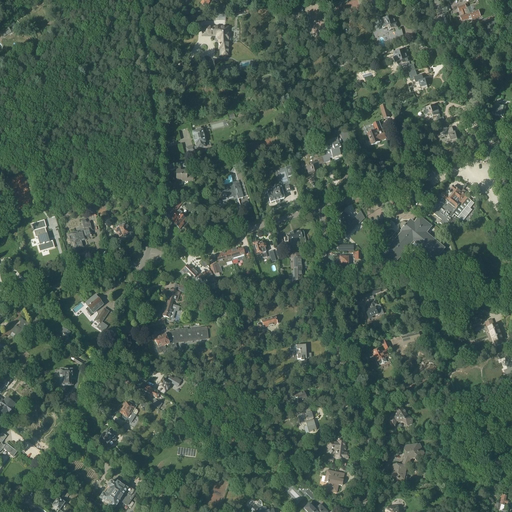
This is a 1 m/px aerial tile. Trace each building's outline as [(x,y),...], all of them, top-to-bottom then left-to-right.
[(472,20),(478,18),(481,17),(478,11),(470,14),(468,7),(466,8),(465,5),(458,8),(459,12),(461,12),(463,15),(460,17),(462,22),(471,19),(472,20)] [(287,10),(289,16),(302,12),(300,6),(296,7),(296,8),(287,10)] [(396,38),(401,37),(403,36),(401,30),(398,31),(395,20),(391,21),(390,18),(381,20),(379,14),(376,15),(378,21),(380,21),(383,29),(388,27),(389,30),(394,29),(395,32),(394,32),(396,38)] [(483,26),(484,28),(485,31),(488,30),(490,34),(499,31),(495,21),(486,25),(483,26)] [(11,33),(8,28),(14,25),(13,22),(8,24),(9,26),(7,27),(0,31),(0,34),(2,39),(11,33)] [(218,41),(219,41),(219,45),(218,45),(218,46),(219,47),(219,49),(222,49),(222,54),(228,54),(228,42),(226,42),(226,28),(203,28),(203,35),(216,36),(216,37),(216,38),(217,39),(217,40),(218,40),(218,41)] [(404,41),(403,36),(401,37),(396,38),(396,40),(390,42),(392,45),(398,44),(398,43),(404,41)] [(485,50),(487,39),(481,38),(479,49),(485,50)] [(397,63),(398,67),(400,71),(407,69),(408,73),(415,71),(413,64),(410,65),(406,54),(402,55),(401,51),(393,53),(394,56),(389,58),(391,65),(397,63)] [(234,74),(233,66),(218,68),(219,76),(234,74)] [(415,71),(408,73),(411,81),(414,80),(416,86),(419,85),(421,90),(427,88),(424,79),(423,79),(422,75),(417,77),(415,71)] [(492,115),(499,117),(500,119),(502,119),(503,119),(505,113),(508,114),(510,106),(506,105),(505,108),(498,106),(497,109),(494,108),(492,115)] [(384,120),(390,118),(386,106),(380,107),(384,120)] [(439,126),(445,124),(443,117),(440,118),(437,107),(433,108),(432,107),(423,110),(425,116),(430,115),(431,118),(436,116),(439,126)] [(445,124),(439,126),(441,134),(444,133),(446,139),(449,138),(451,143),(457,141),(455,132),(453,132),(452,128),(447,130),(445,124)] [(373,125),(364,128),(370,142),(369,142),(368,143),(369,145),(370,146),(371,146),(372,146),(377,144),(380,143),(386,140),(384,134),(381,135),(381,133),(383,132),(382,130),(381,129),(376,131),(375,131),(375,130),(373,125)] [(211,145),(205,147),(204,143),(205,143),(204,139),(203,134),(203,135),(202,134),(203,134),(203,131),(202,131),(202,130),(201,130),(200,128),(195,129),(196,132),(192,133),(193,137),(192,137),(193,141),(194,141),(195,146),(195,145),(196,147),(193,147),(193,146),(185,148),(187,154),(195,152),(194,150),(196,149),(197,150),(202,148),(202,149),(205,148),(205,151),(212,150),(211,145)] [(333,149),(330,150),(331,154),(322,157),(324,163),(330,162),(329,159),(341,155),(339,151),(341,151),(338,141),(331,143),(333,149)] [(318,165),(321,164),(324,163),(322,157),(314,160),(315,162),(309,164),(310,168),(306,169),(305,169),(307,176),(316,173),(316,171),(319,170),(318,165)] [(238,182),(224,186),(218,188),(222,202),(228,200),(228,199),(237,197),(237,200),(247,197),(240,172),(236,160),(231,162),(231,165),(235,164),(237,173),(235,174),(238,182)] [(186,176),(186,172),(176,172),(176,180),(182,180),(182,182),(193,182),(192,176),(186,176)] [(270,203),(272,203),(275,202),(275,203),(276,204),(279,203),(279,202),(279,201),(284,199),(282,193),(285,192),(285,194),(292,192),(290,184),(283,186),(283,188),(281,189),(281,188),(267,192),(270,203)] [(430,211),(442,221),(440,223),(445,227),(455,215),(458,218),(471,201),(467,198),(465,196),(467,193),(462,190),(463,190),(461,188),(459,191),(453,187),(451,190),(449,193),(447,191),(444,194),(443,193),(440,197),(441,198),(430,211)] [(175,212),(181,204),(176,200),(170,208),(175,212)] [(90,218),(96,216),(94,210),(93,211),(91,205),(89,206),(89,209),(88,209),(88,212),(90,218)] [(96,208),(97,214),(107,212),(106,206),(96,208)] [(183,214),(179,210),(172,219),(170,222),(179,230),(184,224),(183,224),(186,220),(184,219),(185,217),(182,215),(183,214)] [(350,228),(351,226),(352,228),(354,229),(358,225),(353,220),(352,221),(344,213),(336,221),(347,232),(350,228)] [(379,258),(393,269),(403,258),(401,256),(406,250),(408,252),(412,247),(418,251),(421,247),(423,250),(422,251),(434,261),(446,247),(442,244),(434,237),(432,239),(425,234),(431,227),(420,218),(415,225),(411,222),(409,224),(408,224),(407,224),(406,223),(405,223),(405,222),(404,222),(403,222),(402,222),(402,223),(401,223),(400,224),(400,225),(400,226),(400,227),(400,228),(401,228),(401,229),(402,229),(398,234),(393,240),(395,242),(393,244),(390,247),(388,246),(379,258)] [(87,222),(86,219),(81,221),(83,230),(76,233),(75,232),(67,234),(70,243),(73,243),(75,251),(80,249),(79,248),(83,247),(82,242),(86,241),(86,240),(93,238),(91,232),(93,231),(90,221),(87,222)] [(39,245),(38,246),(40,253),(55,248),(53,241),(49,242),(45,229),(46,228),(44,221),(31,225),(35,239),(37,238),(39,245)] [(126,225),(124,222),(114,227),(116,230),(114,230),(116,236),(118,236),(119,238),(130,232),(127,225),(126,225)] [(283,237),(284,242),(285,242),(287,241),(288,244),(302,240),(301,237),(304,236),(303,232),(300,233),(300,231),(295,233),(295,232),(290,233),(290,234),(286,236),(286,237),(283,237)] [(254,244),(253,244),(256,255),(261,254),(262,259),(267,258),(265,253),(264,249),(265,247),(265,245),(262,245),(261,243),(258,244),(258,243),(256,242),(254,242),(254,244)] [(238,250),(238,249),(229,251),(230,257),(231,258),(232,261),(237,260),(238,262),(245,259),(242,249),(238,250)] [(216,257),(218,263),(216,264),(216,263),(213,264),(213,265),(210,266),(213,275),(221,272),(220,267),(226,266),(225,263),(232,261),(231,258),(230,257),(229,251),(220,254),(220,256),(216,257)] [(294,254),(290,254),(291,256),(291,258),(293,258),(293,263),(291,263),(291,270),(293,269),(301,269),(301,258),(300,258),(300,254),(294,254)] [(190,269),(187,266),(182,271),(185,274),(187,272),(193,279),(196,276),(198,277),(199,280),(200,279),(202,281),(206,279),(207,281),(213,277),(210,271),(205,274),(204,273),(199,276),(198,275),(198,274),(191,268),(190,269)] [(301,269),(293,270),(293,281),(301,281),(301,269)] [(165,303),(171,305),(172,301),(177,302),(179,293),(179,291),(186,293),(187,288),(179,285),(177,293),(171,291),(169,295),(168,294),(165,303)] [(85,304),(92,314),(103,305),(100,302),(101,302),(101,300),(100,299),(98,299),(95,296),(85,304)] [(377,306),(375,301),(370,303),(372,310),(366,312),(369,319),(373,318),(372,317),(378,315),(378,316),(383,314),(380,305),(377,306)] [(169,319),(170,315),(172,310),(170,309),(171,305),(165,303),(162,312),(164,313),(163,317),(169,319)] [(100,325),(109,312),(104,309),(95,322),(100,325)] [(261,321),(263,328),(278,324),(276,317),(261,321)] [(22,320),(18,327),(15,326),(11,333),(12,333),(10,336),(15,339),(17,336),(15,341),(18,343),(29,324),(22,320)] [(492,320),(485,322),(486,322),(485,322),(487,327),(487,329),(489,333),(490,333),(496,347),(500,345),(499,341),(503,340),(497,325),(494,326),(492,320)] [(70,344),(71,342),(71,341),(69,340),(70,340),(67,338),(70,333),(62,328),(59,332),(64,335),(60,342),(62,343),(61,344),(64,346),(65,344),(66,345),(68,343),(69,344),(70,344)] [(155,345),(158,354),(170,349),(173,354),(178,352),(176,347),(175,343),(207,339),(207,335),(206,329),(187,331),(187,330),(177,331),(178,333),(168,334),(165,335),(154,339),(154,340),(154,341),(154,342),(155,342),(156,345),(155,345)] [(402,338),(404,346),(420,342),(418,333),(402,338)] [(385,350),(391,348),(387,340),(382,343),(385,350)] [(305,354),(304,345),(296,346),(293,346),(293,356),(296,356),(296,360),(300,360),(300,363),(298,363),(299,366),(296,366),(296,368),(296,369),(296,372),(303,371),(302,365),(306,365),(305,359),(310,359),(310,354),(305,354)] [(383,353),(381,350),(378,351),(378,350),(372,353),(374,357),(375,356),(378,362),(380,365),(383,364),(383,365),(385,364),(384,363),(387,362),(385,359),(386,359),(385,358),(388,357),(386,351),(383,353)] [(59,386),(62,386),(70,386),(73,386),(73,382),(70,382),(71,376),(72,370),(60,370),(59,376),(60,376),(59,386)] [(12,381),(2,374),(0,376),(0,412),(7,418),(16,405),(7,398),(4,401),(0,398),(0,390),(4,385),(7,387),(12,381)] [(173,379),(169,377),(167,381),(164,379),(162,383),(161,383),(159,386),(160,386),(158,390),(159,391),(160,392),(164,394),(166,390),(167,390),(169,387),(168,386),(170,383),(173,385),(175,381),(180,383),(181,381),(174,377),(173,379)] [(284,386),(272,390),(274,396),(286,392),(284,386)] [(160,395),(157,393),(147,387),(144,391),(157,399),(160,395)] [(306,400),(303,393),(294,397),(293,394),(286,396),(287,399),(291,398),(292,401),(295,399),(296,400),(297,399),(298,403),(306,400)] [(162,404),(155,400),(152,405),(159,409),(162,404)] [(123,408),(130,413),(132,414),(135,409),(137,406),(130,402),(128,405),(125,404),(123,408)] [(140,407),(146,410),(149,406),(143,402),(140,407)] [(127,418),(130,413),(123,408),(119,414),(123,416),(122,418),(125,420),(127,418)] [(498,417),(494,408),(489,411),(492,419),(498,417)] [(408,417),(403,409),(398,409),(396,413),(397,414),(395,416),(394,415),(390,418),(391,426),(392,426),(391,426),(391,425),(394,426),(394,427),(395,427),(395,423),(396,422),(402,422),(408,426),(412,424),(412,420),(408,417)] [(302,411),(296,413),(300,425),(306,423),(307,423),(308,426),(307,426),(309,433),(312,432),(313,432),(316,431),(311,413),(305,414),(305,417),(304,417),(304,415),(302,411)] [(131,436),(133,433),(124,427),(122,431),(131,436)] [(101,438),(98,441),(106,450),(110,446),(107,444),(111,440),(113,442),(116,440),(111,435),(112,434),(109,432),(109,433),(107,431),(101,438)] [(0,451),(3,449),(9,454),(9,455),(13,457),(17,452),(15,450),(13,449),(11,448),(9,446),(7,445),(6,444),(4,446),(1,444),(2,443),(3,442),(6,438),(6,437),(2,433),(1,434),(0,435),(0,451)] [(129,437),(122,435),(123,436),(122,438),(123,439),(122,441),(127,443),(128,441),(132,442),(132,441),(135,442),(135,441),(129,437)] [(344,453),(345,443),(337,442),(337,443),(328,442),(328,448),(336,449),(335,459),(343,460),(343,459),(347,460),(348,453),(344,453)] [(419,459),(424,458),(424,454),(423,452),(421,451),(421,449),(422,448),(420,445),(405,447),(405,451),(406,451),(406,455),(402,467),(398,467),(397,466),(393,466),(391,481),(394,483),(395,482),(397,482),(398,484),(400,486),(404,485),(405,480),(405,481),(407,480),(407,478),(406,477),(405,476),(406,469),(410,460),(415,459),(415,460),(416,461),(418,461),(419,459)] [(342,486),(343,481),(344,475),(327,471),(324,483),(327,483),(325,491),(336,493),(338,486),(342,486)] [(100,502),(102,504),(104,503),(115,509),(119,502),(131,509),(134,504),(129,500),(133,495),(134,495),(136,492),(128,487),(127,489),(117,483),(115,485),(110,482),(107,487),(102,495),(99,500),(100,500),(100,501),(100,502)] [(316,497),(308,489),(305,493),(312,501),(316,497)] [(508,504),(508,501),(505,500),(506,498),(507,496),(502,495),(500,504),(497,503),(495,509),(499,510),(499,511),(503,511),(506,511),(507,510),(504,509),(504,505),(505,503),(508,504)] [(58,499),(52,506),(54,508),(52,510),(55,511),(61,511),(59,510),(62,507),(64,508),(66,506),(64,504),(64,503),(58,499)]
